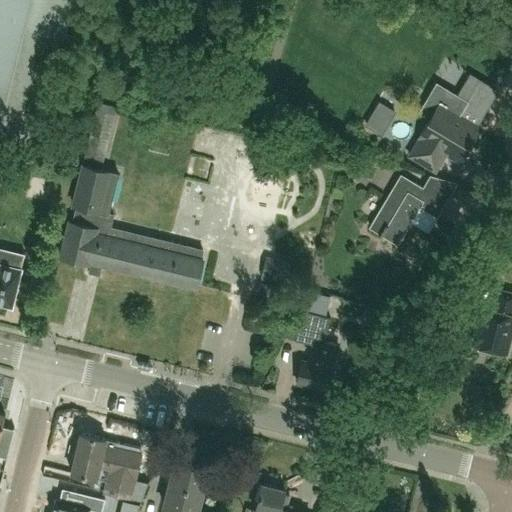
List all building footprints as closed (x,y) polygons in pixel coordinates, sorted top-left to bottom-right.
[(0,0),(0,140),(36,149),(72,0),(0,0)] [(419,113),(429,119),(418,137),(419,138),(413,149),(409,155),(434,169),(441,157),(435,153),(438,149),(460,162),(480,127),(458,114),(467,101),(437,83),(419,113)] [(83,161),(102,166),(117,106),(98,101),(83,161)] [(196,286),(203,258),(200,258),(202,249),(110,227),(113,214),(108,212),(117,172),(82,164),(73,205),(75,206),(71,221),(69,221),(60,256),(88,263),(89,261),(196,286)] [(437,216),(457,182),(431,175),(424,187),(402,174),(370,227),(398,243),(420,205),(437,216)] [(497,284),(511,259),(511,251),(497,242),(478,272),(497,284)] [(286,282),(290,261),(265,256),(261,277),(286,282)] [(12,304),(21,271),(22,268),(19,268),(0,263),(0,302),(10,305),(12,306),(13,304),(12,304)] [(258,292),(277,296),(280,286),(260,281),(258,292)] [(330,316),(315,313),(319,292),(308,289),(304,310),(302,310),(295,339),(314,344),(310,361),(302,359),(296,382),(329,389),(334,367),(332,367),(337,345),(324,342),(330,316)] [(511,313),(511,314),(511,313),(511,292),(499,289),(494,309),(483,306),(473,343),(506,352),(511,331),(511,313)] [(0,411),(0,454),(8,456),(15,426),(14,426),(13,427),(3,425),(6,413),(0,411)] [(104,492),(141,499),(148,482),(136,479),(142,453),(105,444),(106,438),(81,432),(71,472),(97,478),(97,477),(107,480),(104,492)] [(194,511),(198,511),(209,468),(177,460),(165,505),(166,505),(164,511),(178,511),(179,508),(194,511)] [(297,511),(287,509),(291,494),(285,492),(286,488),(263,483),(256,509),(256,511),(259,511),(297,511)] [(59,499),(55,511),(92,511),(94,507),(59,499)] [(135,511),(138,505),(123,501),(120,511),(135,511)]
